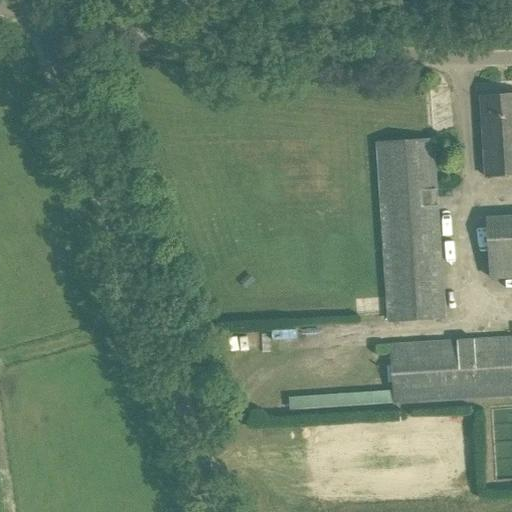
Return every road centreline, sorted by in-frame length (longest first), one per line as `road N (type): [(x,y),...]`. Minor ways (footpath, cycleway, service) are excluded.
road 1 (unclassified): [(230,511),(35,11)]
road 2 (unclassified): [(511,56),(362,53),(35,11)]
